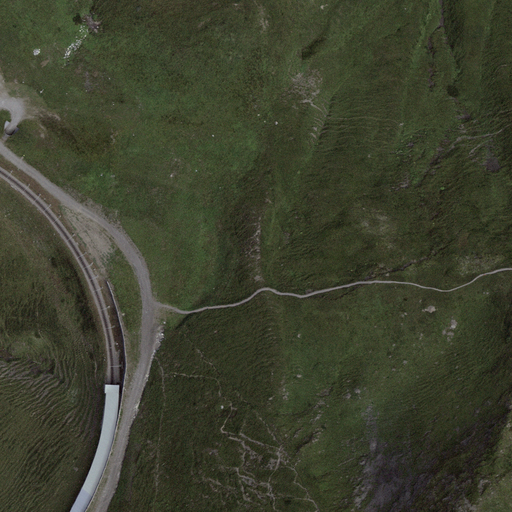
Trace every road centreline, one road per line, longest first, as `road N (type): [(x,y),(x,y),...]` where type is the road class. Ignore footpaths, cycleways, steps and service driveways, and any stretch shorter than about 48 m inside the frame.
road 1 (track): [(0,146),(110,237),(142,274),(153,309)]
road 2 (track): [(98,511),(145,368),(153,309)]
